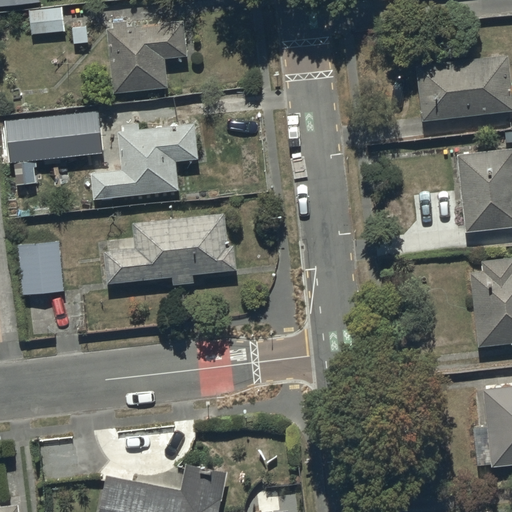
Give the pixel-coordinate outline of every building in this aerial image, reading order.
[(64,5),(30,9),(33,34),(66,30),(64,5)] [(108,23),(108,25),(114,87),(168,82),(165,53),(188,51),(185,16),(108,23)] [(417,61),(422,116),(511,105),(511,73),(509,50),(417,61)] [(67,107),(26,111),(32,163),(73,158),(72,147),(98,144),(93,101),(67,104),(67,107)] [(0,131),(16,131),(16,133),(23,132),(21,109),(0,109),(0,131)] [(93,194),(179,185),(177,156),(199,154),(196,118),(139,124),(139,119),(123,120),(124,126),(118,126),(122,165),(92,167),(93,194)] [(511,143),(458,149),(465,227),(511,222),(511,143)] [(56,187),(15,190),(16,210),(57,208),(56,187)] [(104,246),(107,279),(173,272),(174,281),(194,279),(193,269),(238,264),(235,240),(229,241),(225,207),(133,217),(136,242),(104,246)] [(18,239),(22,290),(63,286),(60,236),(18,239)] [(482,267),(472,267),(478,343),(511,339),(511,252),(481,255),(482,267)] [(511,381),(485,384),(488,421),(474,422),(477,461),(492,459),(492,461),(511,459),(511,381)] [(106,470),(98,511),(218,511),(228,467),(186,458),(181,484),(106,470)] [(0,511),(21,511),(20,499),(0,501),(0,511)]
